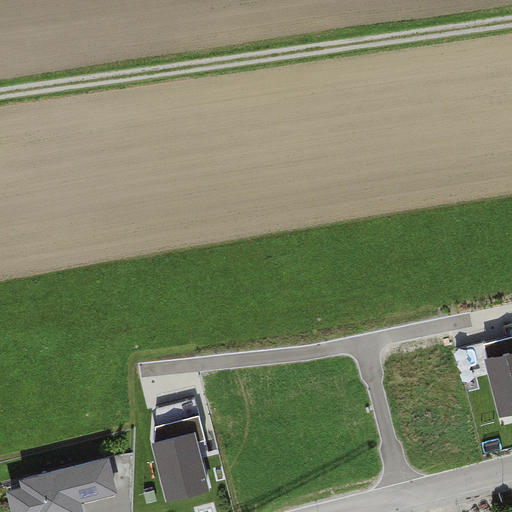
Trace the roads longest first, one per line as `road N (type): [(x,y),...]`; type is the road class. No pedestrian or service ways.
road 1 (track): [(0,99),(511,22)]
road 2 (residential): [(352,511),(511,470)]
